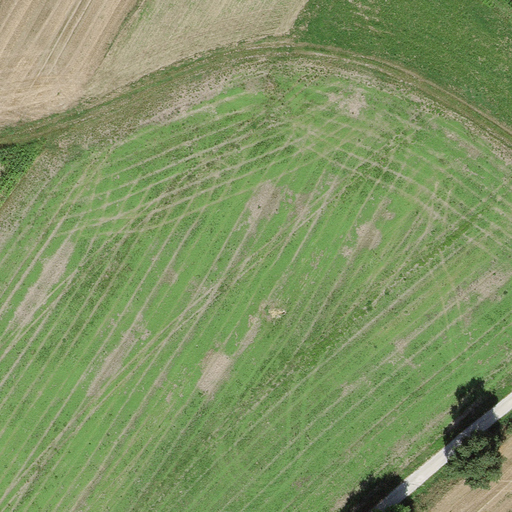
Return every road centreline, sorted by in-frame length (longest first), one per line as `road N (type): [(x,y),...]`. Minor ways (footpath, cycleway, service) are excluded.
road 1 (track): [(511,144),(460,103),(333,50),(242,41),(0,132)]
road 2 (track): [(387,511),(511,408)]
